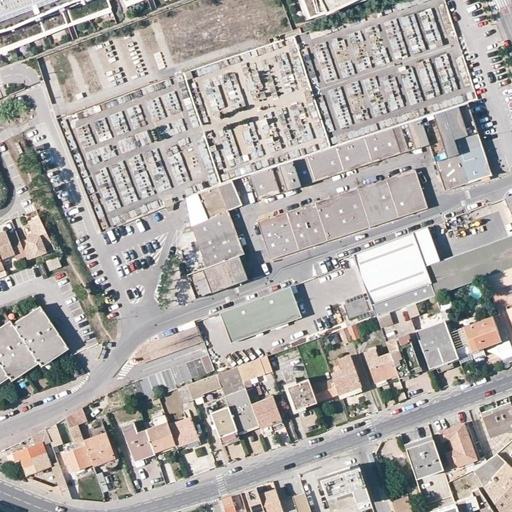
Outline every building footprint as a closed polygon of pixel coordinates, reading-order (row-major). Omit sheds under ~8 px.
[(303,0),(310,17),(356,0),(0,0),(0,49),(111,8),(108,0),(124,0),(125,1),(128,0),(303,0)] [(356,0),(310,17),(303,0),(298,0),(305,20),(366,0),(356,0)] [(111,8),(0,49),(0,54),(113,12),(111,8)] [(191,70),(184,72),(186,79),(193,77),(191,70)] [(470,103),(358,138),(250,174),(258,199),(409,151),(431,143),(433,150),(442,178),(446,190),(493,174),(470,103)] [(261,121),(263,131),(275,128),(272,118),(261,121)] [(428,208),(416,169),(400,174),(373,183),(341,193),(322,199),(298,207),(271,216),(256,220),(268,259),(283,255),(428,208)] [(232,180),(219,184),(197,193),(208,218),(228,210),(242,204),(232,180)] [(208,218),(197,193),(185,197),(195,221),(200,220),(208,218)] [(163,201),(166,206),(174,203),(171,197),(163,201)] [(174,203),(166,206),(167,209),(168,211),(172,209),(173,208),(174,203)] [(191,226),(195,239),(206,267),(187,275),(196,299),(254,277),(228,210),(208,218),(191,226)] [(51,243),(39,217),(29,221),(33,232),(34,234),(26,237),(27,239),(20,242),(25,256),(27,259),(42,253),(40,247),(43,246),(51,243)] [(427,226),(413,231),(426,266),(440,261),(427,226)] [(7,234),(6,232),(1,234),(0,233),(0,259),(14,254),(16,259),(25,256),(20,242),(16,231),(7,234)] [(436,294),(426,266),(413,231),(353,254),(370,298),(366,300),(370,310),(374,309),(376,316),(377,316),(390,311),(407,305),(436,294)] [(486,277),(511,266),(511,233),(440,261),(426,266),(436,294),(486,277)] [(60,266),(56,258),(47,262),(50,269),(60,266)] [(511,266),(486,277),(491,290),(498,288),(511,282),(511,266)] [(511,282),(498,288),(504,305),(511,301),(511,282)] [(231,342),(302,316),(291,285),(220,312),(231,342)] [(444,317),(436,294),(407,305),(409,312),(414,327),(444,317)] [(366,300),(365,296),(344,304),(349,318),(370,310),(366,300)] [(13,324),(16,328),(43,310),(40,306),(13,324)] [(39,362),(65,344),(43,310),(16,328),(36,358),(39,362)] [(394,322),(390,311),(377,316),(381,327),(394,322)] [(498,330),(496,324),(493,324),(491,316),(463,326),(471,350),(499,340),(496,331),(498,330)] [(0,332),(13,324),(10,320),(0,327),(0,332)] [(449,331),(445,320),(416,331),(428,365),(439,361),(457,354),(449,331)] [(352,340),(360,337),(355,323),(347,326),(352,340)] [(16,328),(13,324),(0,332),(0,363),(6,372),(9,377),(36,358),(16,328)] [(198,325),(146,345),(151,359),(203,340),(198,325)] [(347,326),(339,329),(344,343),(352,340),(347,326)] [(469,349),(461,327),(449,331),(457,354),(468,350),(469,349)] [(399,349),(390,352),(397,372),(399,377),(409,373),(408,369),(419,365),(408,334),(395,338),(399,349)] [(399,349),(395,338),(386,341),(390,352),(399,349)] [(511,348),(509,341),(498,345),(504,360),(511,357),(511,348)] [(39,362),(41,366),(68,348),(65,344),(39,362)] [(370,347),(371,350),(365,352),(375,380),(383,378),(397,372),(390,352),(380,356),(375,345),(370,347)] [(485,353),(482,346),(479,347),(471,350),(474,357),(485,353)] [(459,359),(460,361),(470,357),(468,350),(457,354),(459,359)] [(208,353),(133,381),(139,396),(214,369),(208,353)] [(428,365),(429,369),(459,359),(457,354),(439,361),(428,365)] [(243,381),(272,370),(267,355),(237,366),(243,381)] [(360,386),(350,355),(342,357),(342,355),(337,357),(341,369),(330,373),(332,379),(335,387),(338,394),(351,389),(360,386)] [(9,377),(11,380),(39,362),(36,358),(9,377)] [(244,385),(243,381),(237,366),(216,374),(221,387),(228,406),(236,428),(237,430),(246,426),(258,422),(251,404),(248,396),(244,385)] [(0,382),(9,377),(6,372),(0,376),(0,382)] [(375,380),(377,385),(399,377),(397,372),(383,378),(375,380)] [(216,374),(215,374),(187,384),(193,399),(203,395),(203,393),(221,387),(216,374)] [(304,406),(317,401),(311,386),(308,378),(297,383),(295,378),(285,381),(287,386),(295,409),(304,406)] [(335,387),(332,379),(311,386),(317,401),(327,397),(338,394),(335,387)] [(256,380),(244,385),(248,396),(261,392),(256,380)] [(193,399),(187,384),(177,388),(183,403),(193,399)] [(281,419),(272,396),(251,404),(258,422),(259,426),(262,434),(273,430),(271,423),(281,419)] [(511,404),(511,405),(511,401),(493,408),(481,412),(489,436),(511,427),(511,404)] [(210,403),(204,405),(212,427),(215,426),(210,412),(213,411),(210,403)] [(213,411),(210,412),(215,426),(219,435),(226,432),(236,428),(228,406),(213,411)] [(65,418),(68,427),(78,424),(86,421),(82,407),(65,418)] [(168,424),(165,415),(153,419),(155,426),(146,429),(153,448),(161,446),(174,441),(168,424)] [(188,442),(199,438),(191,416),(168,424),(174,441),(175,445),(176,446),(188,442)] [(133,422),(121,426),(133,458),(143,454),(144,457),(155,454),(154,452),(153,448),(146,429),(146,428),(137,432),(133,422)] [(237,430),(238,434),(259,426),(258,422),(246,426),(237,430)] [(467,422),(464,423),(476,458),(451,467),(453,470),(480,460),(467,422)] [(451,467),(476,458),(464,423),(451,427),(439,432),(443,443),(450,441),(452,446),(450,447),(451,450),(446,452),(451,467)] [(55,424),(46,430),(49,439),(59,436),(55,424)] [(62,453),(66,464),(71,463),(74,471),(92,464),(87,451),(83,440),(78,424),(68,427),(75,448),(62,453)] [(219,435),(222,444),(240,438),(238,434),(237,430),(236,428),(226,432),(219,435)] [(38,434),(41,442),(42,442),(49,439),(46,430),(38,434)] [(104,433),(83,440),(87,451),(92,464),(94,470),(105,467),(107,465),(110,467),(111,467),(114,466),(116,464),(117,463),(118,458),(114,448),(111,449),(104,433)] [(404,443),(406,447),(418,443),(433,438),(432,434),(404,443)] [(443,468),(433,438),(418,443),(406,447),(416,478),(423,475),(424,476),(431,474),(431,473),(443,468)] [(153,448),(154,452),(175,445),(174,441),(161,446),(153,448)] [(12,453),(15,462),(20,460),(26,475),(50,466),(42,442),(41,442),(12,453)] [(486,461),(473,470),(500,511),(509,511),(511,510),(511,466),(497,453),(486,461)] [(324,487),(321,479),(350,469),(349,466),(316,477),(320,489),(324,487)] [(359,466),(350,469),(321,479),(324,487),(331,510),(356,502),(369,498),(359,466)] [(244,491),(246,496),(258,492),(256,487),(244,491)] [(268,490),(261,492),(266,505),(268,511),(281,506),(275,487),(268,490)] [(471,490),(473,495),(454,501),(457,511),(491,511),(494,511),(478,487),(471,490)] [(258,492),(246,496),(251,511),(260,511),(262,511),(265,511),(263,506),(259,493),(258,492)] [(297,511),(311,511),(305,492),(292,496),(297,511)] [(236,511),(231,496),(221,499),(225,511),(236,511)] [(413,511),(408,496),(392,501),(395,511),(413,511)] [(457,511),(454,501),(426,510),(426,511),(457,511)]
